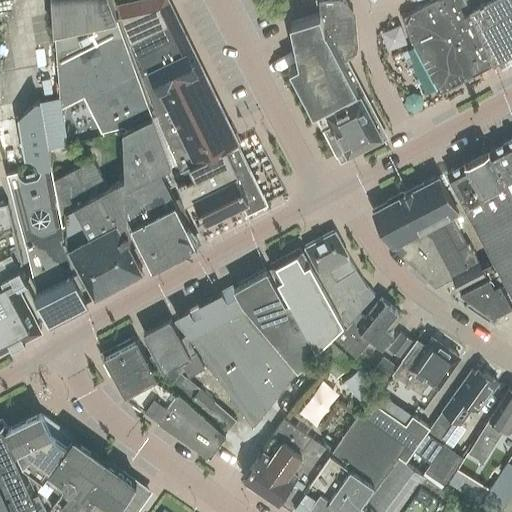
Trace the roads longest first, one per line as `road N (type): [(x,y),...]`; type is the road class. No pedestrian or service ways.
road 1 (residential): [(60,357),(97,322),(331,194)]
road 2 (residential): [(232,511),(105,415),(60,357)]
road 3 (residential): [(331,194),(305,168),(217,0)]
road 4 (residential): [(331,194),(511,98)]
road 5 (residential): [(331,194),(435,310)]
